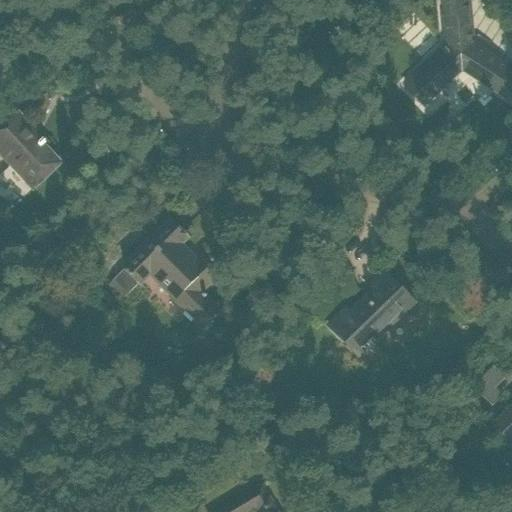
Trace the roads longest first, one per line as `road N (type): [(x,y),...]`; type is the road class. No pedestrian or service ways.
road 1 (residential): [(468,215),(207,147)]
road 2 (residential): [(207,147),(240,0)]
